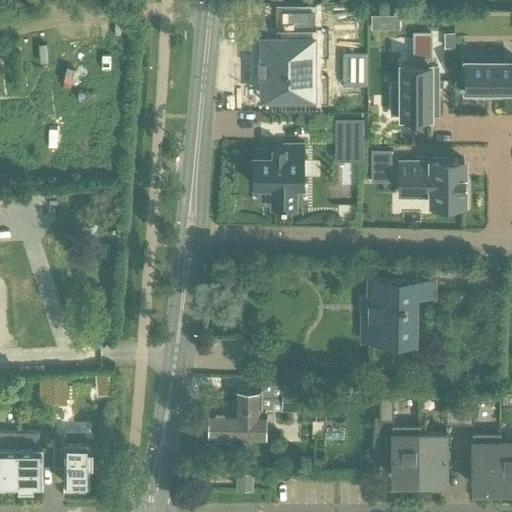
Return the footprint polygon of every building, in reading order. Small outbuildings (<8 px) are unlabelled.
[(261,57),(257,57),(257,59),(261,59),(261,70),(257,70),(257,73),(261,73),(261,78),(263,78),(263,82),(262,82),(262,86),(263,86),(263,90),(262,90),(262,95),(264,95),(284,95),(284,99),(290,99),(290,100),(305,100),(305,99),(312,99),(312,95),(312,89),(312,77),(312,73),(312,57),(312,55),(312,52),(312,40),(312,35),(312,30),(312,11),(305,11),(301,11),(289,11),(285,11),(283,11),(283,15),(284,15),(284,24),(283,24),(283,30),(284,30),(284,35),(280,35),(268,35),(262,35),(262,39),(263,39),(263,51),(261,51),(261,57)] [(371,27),(398,27),(398,13),(371,13),(371,27)] [(400,85),(390,85),(391,113),(400,113),(400,116),(430,116),(430,114),(438,114),(438,100),(438,98),(435,98),(435,89),(438,89),(438,78),(438,65),(430,65),(430,62),(428,62),(428,56),(430,56),(430,32),(414,32),(414,56),(415,56),(415,62),(400,62),(400,85)] [(443,48),(453,48),(453,32),(443,32),(443,48)] [(511,58),(464,59),(464,89),(467,88),(467,94),(497,94),(497,89),(511,88),(511,58)] [(363,118),(335,118),(335,142),(363,142),(363,118)] [(255,155),(252,155),(252,184),(259,184),(259,202),(271,202),(271,204),(294,204),(294,202),(300,202),(300,184),(303,184),(303,142),(283,142),(283,145),(271,145),(271,147),(255,147),(255,155)] [(391,147),(371,147),(371,163),(391,163),(391,147)] [(431,161),(399,161),(399,193),(431,193),(431,202),(463,202),(463,158),(431,158),(431,161)] [(362,338),(407,339),(408,294),(421,294),(421,279),(369,278),(368,316),(362,316),(362,338)] [(53,376),(53,403),(66,403),(66,375),(53,376)] [(39,403),(53,403),(53,376),(39,376),(39,403)] [(282,409),(314,410),(315,386),(283,385),(282,409)] [(209,436),(265,437),(265,411),(260,410),(261,389),(234,389),(233,410),(209,409),(209,436)] [(379,396),(379,420),(393,419),(393,396),(379,396)] [(459,423),(458,399),(445,399),(445,423),(459,423)] [(472,399),(458,399),(459,423),(472,423),(472,399)] [(419,476),(420,432),(420,423),(392,424),(392,476),(419,476)] [(66,430),(66,439),(64,439),(64,475),(64,482),(74,482),(88,482),(88,460),(92,460),(92,444),(88,444),(88,439),(84,439),(84,430),(66,430)] [(17,484),(18,484),(18,431),(0,431),(0,445),(0,444),(0,482),(4,482),(17,482),(17,484)] [(18,431),(18,484),(33,484),(33,482),(42,482),(42,475),(42,444),(36,444),(36,431),(18,431)] [(499,484),(500,440),(500,431),(471,432),(472,484),(499,484)] [(446,432),(420,432),(419,476),(446,476),(446,432)] [(511,440),(500,440),(499,484),(511,484),(511,440)] [(237,487),(251,487),(252,472),(237,471),(237,487)]
